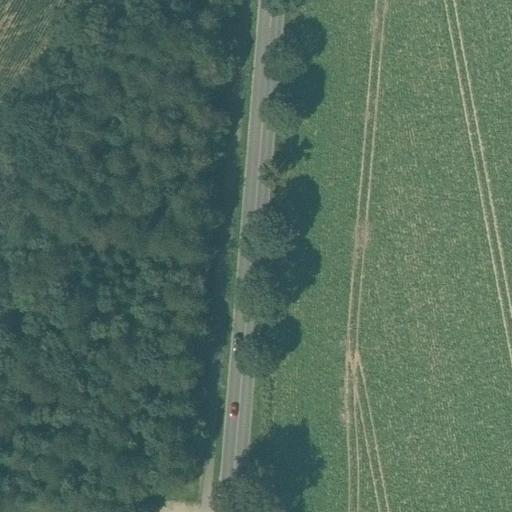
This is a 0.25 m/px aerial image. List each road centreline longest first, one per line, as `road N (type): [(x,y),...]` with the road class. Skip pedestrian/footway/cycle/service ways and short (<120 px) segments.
road 1 (tertiary): [(227,511),(271,0)]
road 2 (track): [(86,0),(13,135),(0,136)]
